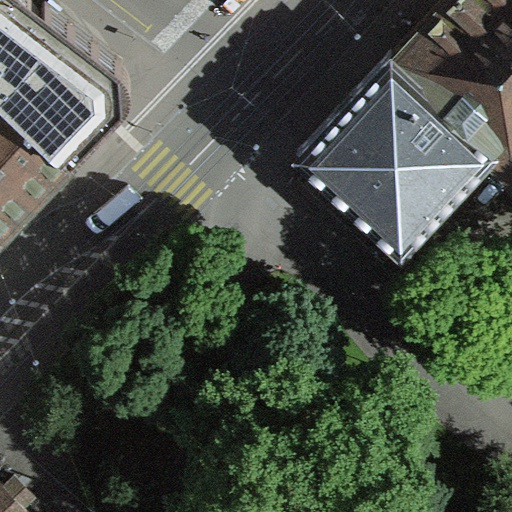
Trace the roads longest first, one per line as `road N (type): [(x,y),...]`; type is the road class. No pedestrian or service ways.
road 1 (unclassified): [(213,137),(511,432)]
road 2 (tertiary): [(213,137),(0,350)]
road 3 (unclassified): [(262,87),(148,0)]
road 4 (tertiary): [(345,0),(262,87)]
